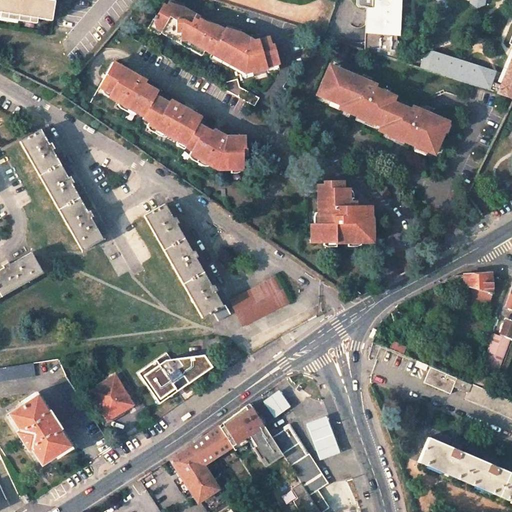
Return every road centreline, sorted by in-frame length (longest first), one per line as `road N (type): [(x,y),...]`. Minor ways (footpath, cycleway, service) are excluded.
road 1 (residential): [(352,319),(319,286),(139,164),(0,82)]
road 2 (primary): [(310,346),(64,511)]
